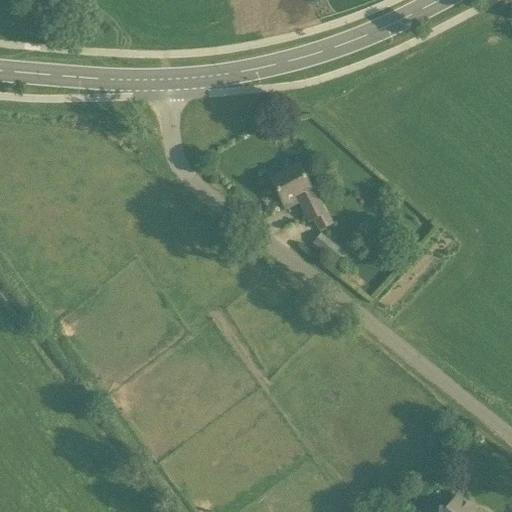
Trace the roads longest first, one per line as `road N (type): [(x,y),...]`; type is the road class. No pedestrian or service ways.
road 1 (unclassified): [(511,442),(189,177),(168,129),(166,80)]
road 2 (tertiary): [(166,80),(317,55),(438,0)]
road 3 (tertiary): [(0,73),(166,80)]
